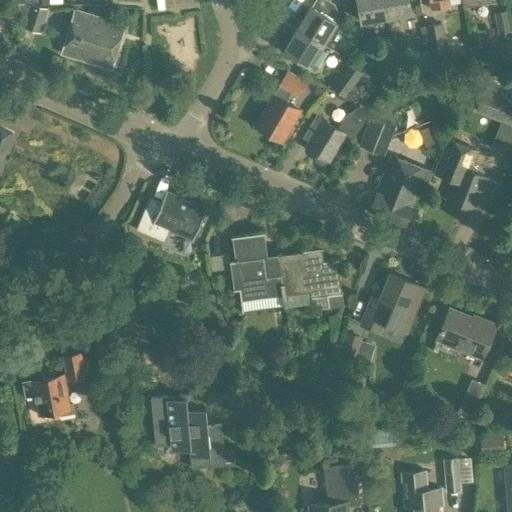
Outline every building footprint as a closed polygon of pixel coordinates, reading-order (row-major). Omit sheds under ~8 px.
[(296,28),(322,44),(335,22),(333,20),(337,12),(334,4),(327,0),(314,0),(311,7),(310,6),(296,28)] [(355,0),(360,21),(385,16),(382,0),(355,0)] [(382,0),(385,16),(411,12),(409,0),(382,0)] [(447,0),(428,0),(431,10),(449,7),(447,0)] [(41,33),(49,8),(31,3),(23,28),(41,33)] [(110,69),(123,26),(76,11),(62,54),(110,69)] [(498,34),(511,31),(507,11),(494,14),(498,34)] [(431,56),(447,53),(442,23),(426,26),(431,56)] [(309,65),(322,44),(296,28),(283,50),(309,65)] [(423,53),(423,52),(419,53),(408,45),(401,53),(414,62),(417,58),(418,65),(425,64),(423,53)] [(345,98),(363,73),(349,62),(330,88),(345,98)] [(299,95),(306,82),(286,70),(278,85),(279,85),(255,126),(281,141),(300,110),(286,102),(292,91),(299,95)] [(511,125),(511,101),(485,91),(477,112),(511,125)] [(354,138),(369,113),(357,106),(345,117),(337,129),(317,117),(304,138),(309,141),(305,147),(317,154),(315,157),(316,161),(321,164),(324,163),(327,159),(328,160),(344,133),(354,138)] [(386,152),(396,126),(371,116),(361,142),(386,152)] [(0,161),(12,134),(0,128),(0,161)] [(470,169),(472,170),(480,151),(449,138),(435,172),(455,180),(454,183),(463,186),(470,169)] [(425,184),(430,172),(391,157),(371,209),(403,222),(419,182),(425,184)] [(472,170),(470,169),(463,186),(454,183),(447,199),(473,210),(486,176),(472,170)] [(206,207),(167,191),(162,202),(151,197),(137,229),(165,241),(170,229),(193,239),(206,207)] [(267,255),(264,233),(265,233),(264,231),(230,236),(230,237),(231,237),(234,260),(229,260),(229,261),(235,261),(239,288),(233,289),(233,290),(239,289),(242,312),(243,312),(240,293),(280,288),(283,306),(286,306),(283,287),(279,254),(267,255)] [(133,266),(147,263),(142,240),(135,237),(127,239),(133,266)] [(279,254),(283,287),(307,284),(308,291),(325,288),(327,306),(343,304),(341,292),(336,292),(331,260),(337,259),(337,258),(323,260),(322,248),(323,248),(322,247),(302,250),(279,254)] [(405,331),(423,287),(390,274),(379,300),(372,297),(361,324),(378,331),(382,321),(405,331)] [(140,331),(134,300),(108,305),(112,329),(123,326),(125,334),(140,331)] [(482,322),(449,308),(436,339),(481,357),(495,325),(483,320),(482,322)] [(98,338),(111,336),(107,312),(94,314),(98,338)] [(356,358),(362,336),(346,332),(340,353),(356,358)] [(68,403),(64,381),(84,377),(80,353),(63,356),(66,373),(22,381),(25,397),(36,395),(39,415),(58,412),(59,415),(74,413),(72,403),(68,403)] [(364,397),(366,367),(348,366),(346,395),(364,397)] [(471,379),(457,413),(471,419),(485,385),(471,379)] [(208,403),(208,406),(220,410),(225,393),(210,388),(205,403),(208,403)] [(199,427),(195,394),(151,399),(156,445),(190,441),(192,467),(225,464),(224,459),(231,458),(230,449),(223,450),(221,425),(199,427)] [(393,401),(377,395),(369,415),(385,421),(393,401)] [(371,447),(382,446),(380,429),(370,430),(371,447)] [(311,450),(312,456),(318,462),(324,461),(323,448),(311,450)] [(445,492),(461,491),(458,457),(443,458),(445,492)] [(347,511),(347,505),(359,504),(355,464),(324,467),(328,504),(309,506),(310,510),(305,511),(347,511)] [(427,490),(426,472),(402,474),(404,507),(408,507),(408,511),(437,511),(437,506),(442,505),(441,489),(427,490)]
